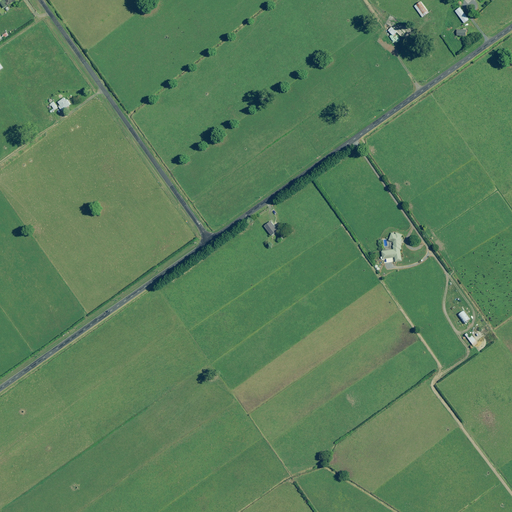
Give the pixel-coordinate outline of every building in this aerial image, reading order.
[(15,0),(5,0),(1,3),(5,8),(16,0),(15,0)] [(429,13),(421,2),(415,6),(423,17),(429,13)] [(470,20),(461,7),(456,11),(465,23),(470,20)] [(397,32),(392,27),(389,31),(394,36),(397,32)] [(67,100),(65,98),(59,102),(62,106),(60,107),(62,111),(71,104),(68,99),(67,100)] [(54,101),(49,105),(52,110),(50,111),(51,113),(59,108),(54,101)] [(278,231),(272,222),(265,226),(272,236),(278,231)] [(401,250),(402,250),(402,238),(403,235),(396,232),(396,234),(392,233),(389,240),(393,242),(394,245),(393,246),(394,249),(382,251),(383,256),(381,257),(382,260),(395,257),(396,262),(402,261),(401,250)] [(460,312),(461,313),(459,315),(465,323),(470,319),(464,311),(463,312),(462,310),(460,312)] [(478,331),(473,335),(477,340),(482,336),(478,331)] [(471,337),(468,333),(466,335),(473,344),(477,341),(472,335),(471,337)]
